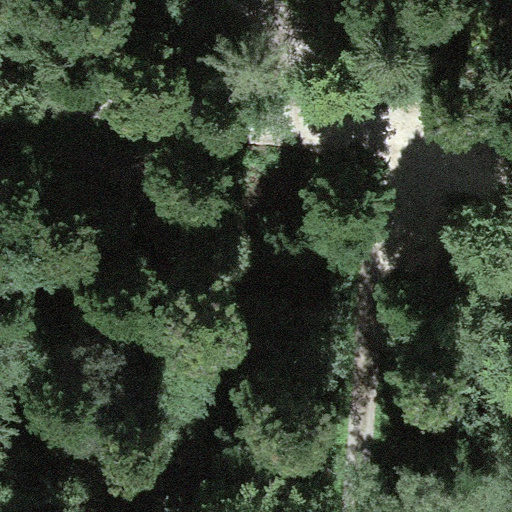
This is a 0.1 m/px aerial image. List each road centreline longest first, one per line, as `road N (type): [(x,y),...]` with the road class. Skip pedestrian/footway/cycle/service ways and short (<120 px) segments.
road 1 (track): [(213,0),(340,126),(384,336),(365,511)]
road 2 (track): [(340,126),(0,92)]
road 3 (track): [(340,126),(425,134),(511,192)]
